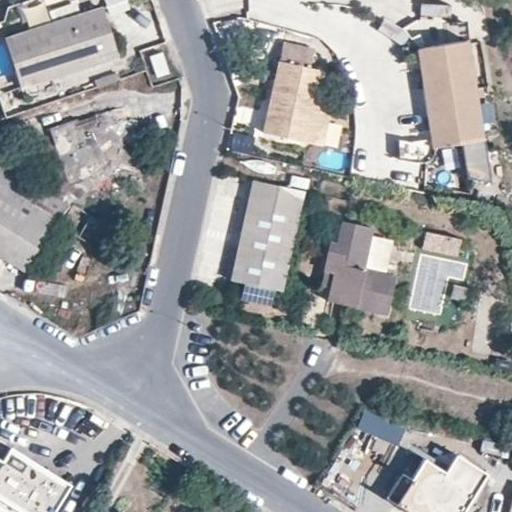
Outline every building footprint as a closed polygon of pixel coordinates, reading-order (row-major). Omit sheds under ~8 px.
[(125,0),(102,0),(108,16),(128,9),(125,0)] [(3,30),(21,84),(114,52),(96,1),(3,30)] [(157,78),(169,74),(161,50),(149,54),(157,78)] [(463,55),(416,63),(432,159),(479,152),(463,55)] [(321,66),(282,57),(265,129),(303,138),(316,90),(321,66)] [(303,138),(323,143),(336,95),(316,90),(303,138)] [(401,164),(428,161),(425,141),(399,145),(401,164)] [(0,254),(28,271),(69,205),(0,163),(0,254)] [(302,190),(254,178),(231,276),(279,287),(302,190)] [(386,313),(394,279),(360,271),(369,229),(341,222),(336,244),(329,243),(322,271),(336,275),(333,292),(332,301),(386,313)] [(318,288),(333,292),(336,275),(322,271),(318,288)] [(243,289),(240,303),(271,310),(274,297),(243,289)] [(362,415),(355,438),(402,451),(408,427),(362,415)] [(0,439),(0,498),(23,511),(56,511),(73,484),(0,439)] [(460,511),(484,474),(436,444),(400,500),(418,511),(460,511)] [(418,511),(400,500),(395,509),(399,511),(418,511)]
